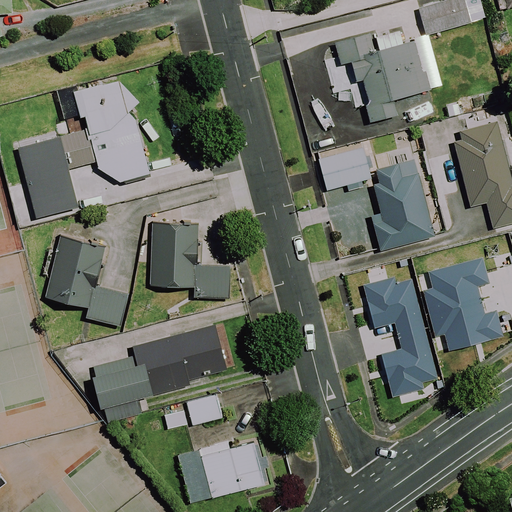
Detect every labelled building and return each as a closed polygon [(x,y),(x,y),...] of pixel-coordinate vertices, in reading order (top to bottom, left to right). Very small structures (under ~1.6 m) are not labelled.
[(0,0),(0,15),(15,14),(13,0),(0,0)] [(486,20),(480,0),(458,0),(421,11),(429,36),(486,20)] [(405,46),(401,32),(377,39),(376,33),(338,44),(344,66),(353,63),(358,82),(365,80),(371,103),(367,104),(372,123),(398,116),(393,101),(430,91),(417,42),(405,46)] [(155,175),(129,78),(76,92),(86,131),(59,138),(67,170),(95,163),(102,166),(91,184),(110,197),(128,182),(155,175)] [(511,178),(498,124),(454,135),(471,207),(487,203),(494,229),(511,224),(511,178)] [(372,179),(364,148),(320,159),(328,190),(372,179)] [(417,161),(377,171),(381,186),(376,188),(383,214),(373,217),(382,250),(436,237),(417,161)] [(200,267),(201,225),(156,224),(154,286),(196,287),(196,298),(232,299),(233,267),(200,267)] [(107,246),(61,237),(48,298),(90,307),(88,319),(121,326),(128,293),(99,287),(107,246)] [(497,249),(456,260),(468,306),(509,295),(497,249)] [(463,333),(452,298),(448,287),(385,307),(395,339),(407,335),(414,356),(438,349),(436,342),(463,333)] [(235,368),(223,325),(134,348),(137,357),(94,368),(108,423),(142,414),(138,399),(193,385),(192,379),(235,368)] [(479,360),(469,343),(444,358),(454,375),(479,360)] [(431,374),(403,356),(383,387),(412,405),(431,374)] [(223,418),(217,396),(188,403),(193,425),(223,418)] [(163,414),(167,431),(190,425),(186,408),(163,414)] [(267,483),(256,442),(230,449),(229,442),(179,455),(192,503),(267,483)]
